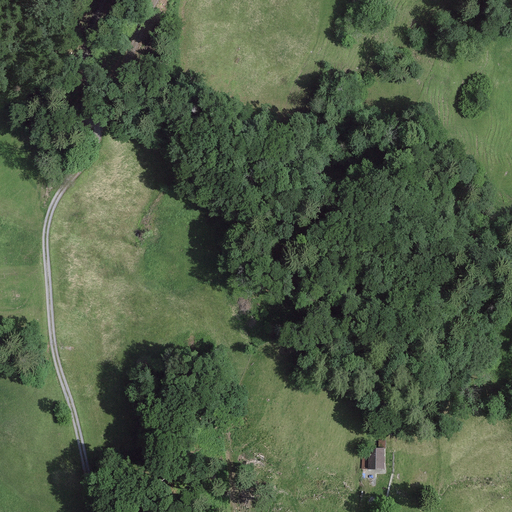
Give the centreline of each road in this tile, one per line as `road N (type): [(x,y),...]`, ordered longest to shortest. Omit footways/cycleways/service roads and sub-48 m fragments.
road 1 (track): [(96,511),(53,345),(48,256),(59,193),(90,156),(97,131),(90,85),(105,0)]
road 2 (track): [(166,0),(98,122)]
